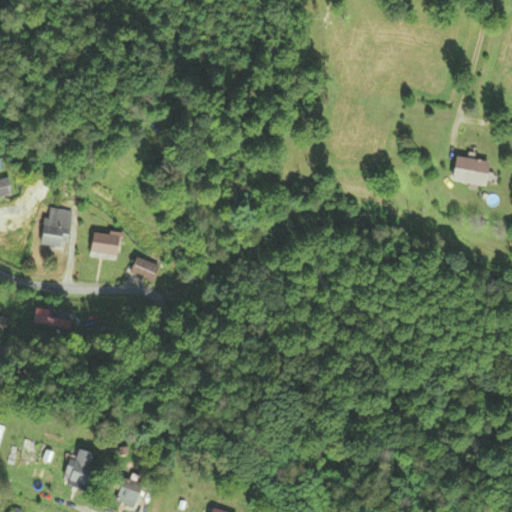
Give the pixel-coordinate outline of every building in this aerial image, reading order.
[(450,182),(484,188),(489,163),(455,157),(450,182)] [(39,245),(66,250),(73,212),(45,208),(39,245)] [(12,238),(26,238),(26,219),(0,219),(0,240),(12,240),(12,238)] [(90,257),(117,260),(119,235),(92,232),(90,257)] [(159,268),(136,257),(129,273),(152,283),(159,268)] [(73,312),(35,312),(35,329),(73,329),(73,312)] [(90,489),(92,454),(69,452),(67,488),(90,489)] [(129,507),(137,488),(118,480),(110,499),(129,507)]
